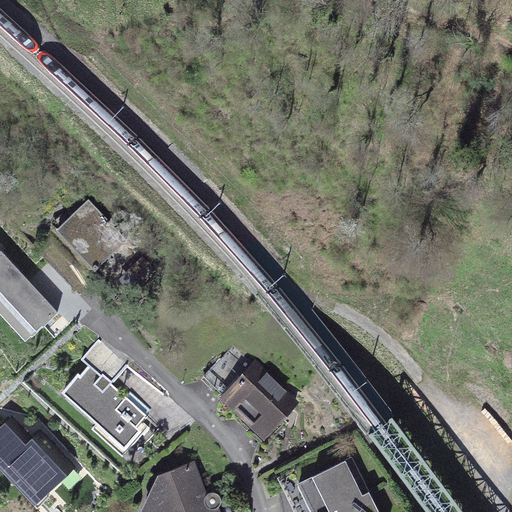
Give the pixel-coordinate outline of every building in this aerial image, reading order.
[(18,270),(0,284),(0,328),(14,346),(64,308),(51,291),(68,278),(87,287),(121,262),(74,199),(27,234),(41,253),(18,270)] [(103,344),(52,399),(119,461),(152,426),(114,391),(133,371),(103,344)] [(254,365),(218,401),(263,445),(298,408),(254,365)] [(9,419),(0,426),(0,483),(26,511),(30,511),(76,471),(40,432),(30,442),(9,419)] [(352,457),(284,490),(294,511),(327,511),(369,492),(352,457)] [(203,511),(191,467),(149,479),(132,511),(203,511)] [(379,511),(369,492),(327,511),(379,511)]
